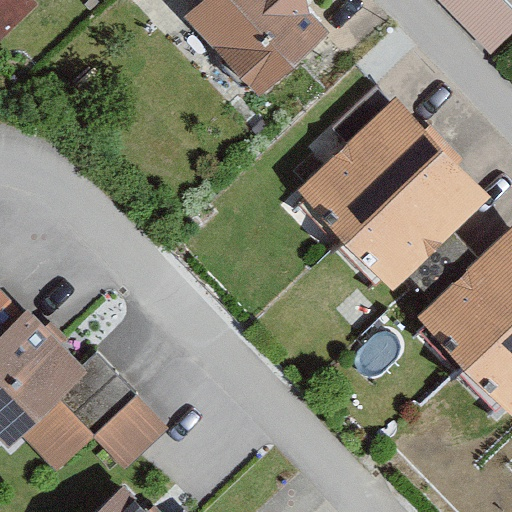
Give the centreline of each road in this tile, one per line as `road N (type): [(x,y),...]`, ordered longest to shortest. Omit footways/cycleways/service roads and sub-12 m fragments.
road 1 (residential): [(365,511),(73,196),(16,168),(0,170)]
road 2 (residential): [(406,0),(511,112)]
